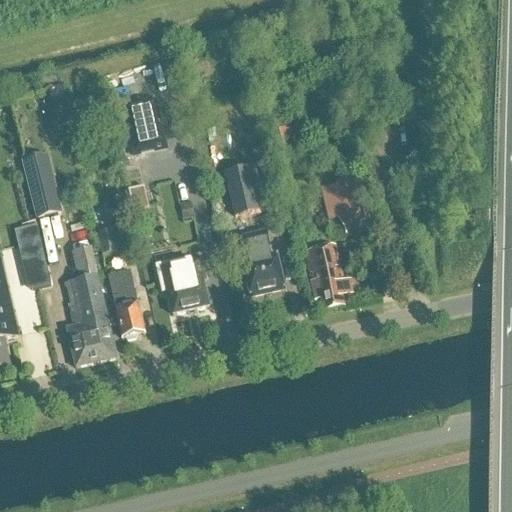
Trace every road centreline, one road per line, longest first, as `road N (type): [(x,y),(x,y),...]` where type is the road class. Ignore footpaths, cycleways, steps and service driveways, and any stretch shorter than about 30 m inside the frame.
road 1 (residential): [(511,296),(0,415)]
road 2 (residential): [(117,511),(511,418)]
